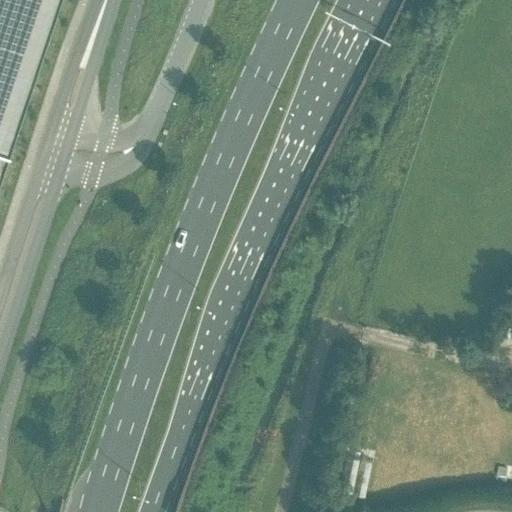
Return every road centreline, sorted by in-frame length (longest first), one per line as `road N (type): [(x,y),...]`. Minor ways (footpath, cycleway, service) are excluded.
road 1 (primary): [(151,511),(253,242),(363,0)]
road 2 (primary): [(299,0),(213,173),(96,511)]
road 3 (unclassified): [(0,350),(58,164)]
road 4 (unclassified): [(42,143),(0,281)]
road 5 (unclassified): [(146,129),(201,0)]
road 6 (unclassified): [(93,27),(42,143)]
